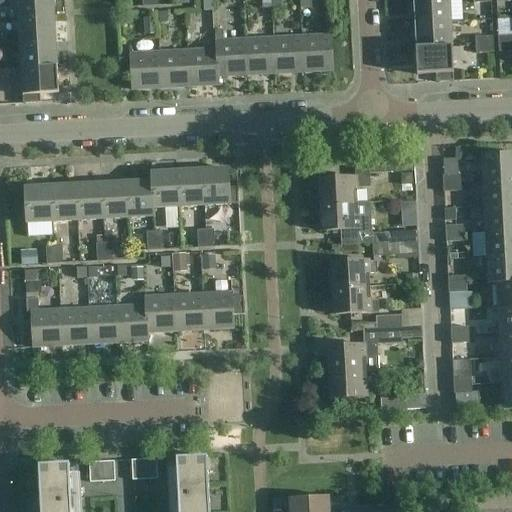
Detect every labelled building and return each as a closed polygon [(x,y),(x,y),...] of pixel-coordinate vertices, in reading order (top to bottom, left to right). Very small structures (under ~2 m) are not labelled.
[(17,0),(19,20),(55,18),(54,0),(17,0)] [(451,23),(450,0),(413,0),(415,25),(451,23)] [(55,18),(19,20),(20,45),(57,43),(55,18)] [(451,23),(415,25),(416,50),(453,48),(451,23)] [(248,77),(246,41),(223,42),(222,31),(216,31),(217,51),(219,79),(248,77)] [(302,38),(304,74),(334,73),(332,36),(302,38)] [(511,37),(499,38),(499,46),(511,45),(511,37)] [(274,39),(276,76),(304,74),(302,38),(274,39)] [(276,76),(274,39),(246,41),(248,77),(276,76)] [(476,47),(494,46),(494,39),(475,40),(476,47)] [(20,45),(22,71),(58,69),(57,43),(20,45)] [(511,45),(499,46),(500,54),(511,53),(511,45)] [(495,54),(494,46),(476,47),(476,55),(495,54)] [(455,83),(453,48),(416,50),(418,76),(436,75),(437,84),(455,83)] [(217,51),(189,52),(190,88),(220,87),(219,79),(217,51)] [(190,88),(189,52),(160,53),(162,90),(190,88)] [(162,90),(160,53),(131,55),(131,59),(120,60),(121,78),(132,77),(133,92),(162,90)] [(60,95),(58,69),(22,71),(24,105),(42,104),(41,96),(60,95)] [(455,162),(478,160),(477,146),(454,148),(455,162)] [(511,155),(482,157),(483,183),(511,181),(511,155)] [(355,164),(356,179),(321,181),(322,207),(358,205),(357,190),(371,189),(370,175),(394,174),(394,162),(355,164)] [(229,170),(203,171),(205,208),(240,206),(239,188),(230,188),(229,170)] [(205,208),(203,171),(178,173),(180,209),(205,208)] [(180,209),(178,173),(152,174),(152,182),(153,182),(154,210),(155,210),(180,209)] [(444,178),(444,185),(462,184),(462,177),(444,178)] [(511,181),(483,183),(485,208),(511,206),(511,181)] [(155,219),(155,210),(154,210),(153,182),(152,182),(127,184),(129,220),(155,219)] [(104,221),(129,220),(127,184),(102,185),(104,221)] [(462,184),(444,185),(445,193),(463,192),(462,184)] [(79,223),(104,221),(102,185),(77,186),(79,223)] [(53,224),(79,223),(77,186),(51,187),(53,224)] [(53,224),(51,187),(25,189),(27,225),(53,224)] [(468,196),(444,197),(445,210),(469,209),(468,196)] [(358,205),(322,207),(324,233),(359,231),(360,247),(373,246),(398,245),(398,233),(373,235),(367,219),(359,219),(358,205)] [(511,206),(485,208),(486,234),(511,232),(511,206)] [(447,227),(447,236),(465,235),(465,226),(447,227)] [(199,249),(207,249),(206,231),(198,231),(199,249)] [(214,231),(206,231),(207,249),(215,248),(214,231)] [(511,232),(486,234),(487,259),(511,257),(511,232)] [(163,233),(155,234),(156,251),(164,251),(163,233)] [(148,252),(156,251),(155,234),(147,234),(148,252)] [(465,235),(447,236),(448,244),(466,242),(465,235)] [(131,262),(130,241),(114,242),(115,262),(131,262)] [(113,244),(105,245),(106,262),(114,262),(113,244)] [(98,263),(106,262),(105,245),(97,245),(98,263)] [(398,245),(373,246),(374,258),(399,256),(398,245)] [(48,266),(56,265),(55,247),(47,248),(48,266)] [(63,247),(55,247),(56,265),(64,265),(63,247)] [(37,252),(21,253),(22,266),(38,265),(37,252)] [(213,255),(205,255),(205,266),(213,265),(213,255)] [(511,283),(511,257),(487,259),(489,285),(497,285),(497,284),(511,283)] [(151,258),(152,268),(170,268),(170,258),(151,258)] [(377,263),(369,263),(369,262),(333,264),(334,290),(370,288),(370,275),(378,275),(377,263)] [(127,267),(118,268),(119,278),(127,277),(127,267)] [(87,280),(86,269),(78,270),(79,280),(87,280)] [(98,279),(98,269),(89,269),(90,279),(98,279)] [(449,278),(450,286),(468,285),(467,277),(449,278)] [(497,285),(498,309),(511,308),(511,283),(497,284),(497,285)] [(468,285),(450,286),(450,294),(468,293),(468,285)] [(370,288),(334,290),(336,316),(380,314),(379,302),(371,302),(370,288)] [(246,316),(245,313),(245,298),(233,298),(233,294),(203,295),(205,332),(235,330),(234,317),(246,316)] [(203,295),(175,297),(177,333),(205,332),(203,295)] [(177,333),(175,297),(146,298),(146,307),(147,307),(148,335),(149,335),(177,333)] [(34,349),(63,348),(61,311),(40,312),(39,300),(27,301),(28,314),(32,314),(34,349)] [(149,343),(149,335),(148,335),(147,307),(146,307),(118,308),(120,345),(149,343)] [(90,310),(91,346),(120,345),(118,308),(90,310)] [(511,308),(498,309),(500,335),(511,334),(511,308)] [(61,311),(63,348),(91,346),(90,310),(61,311)] [(378,330),(403,329),(402,317),(377,318),(378,330)] [(452,328),(452,336),(470,336),(470,327),(452,328)] [(364,330),(365,346),(330,348),(331,374),(367,372),(367,371),(379,370),(378,346),(403,345),(403,329),(378,330),(364,330)] [(511,334),(500,335),(501,360),(511,359),(511,334)] [(470,336),(452,336),(453,345),(471,344),(470,336)] [(511,359),(501,360),(502,385),(511,384),(511,359)] [(459,363),(460,376),(474,375),(473,362),(459,363)] [(368,398),(367,372),(331,374),(332,400),(368,398)] [(454,378),(455,387),(473,386),(472,377),(454,378)] [(511,410),(511,384),(502,385),(504,411),(511,410)] [(455,387),(455,394),(456,412),(479,410),(478,393),(473,393),(473,386),(455,387)] [(381,401),(382,412),(426,410),(425,398),(381,401)] [(40,511),(209,511),(207,457),(176,459),(177,468),(167,469),(169,511),(81,511),(80,474),(70,474),(69,465),(39,466),(40,511)] [(157,460),(132,461),(133,481),(158,480),(157,460)] [(114,462),(89,463),(90,483),(115,482),(114,462)] [(290,499),(290,511),(330,511),(330,497),(290,499)]
